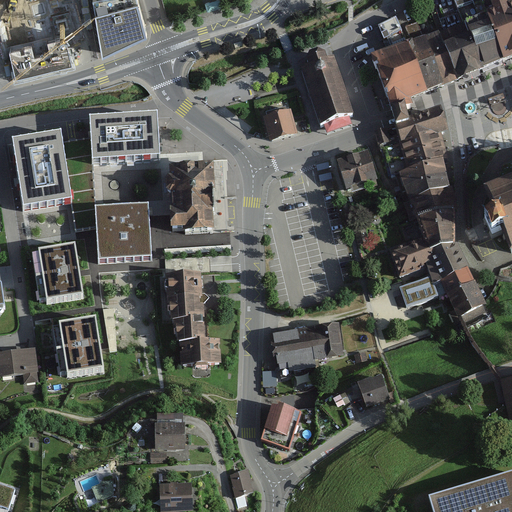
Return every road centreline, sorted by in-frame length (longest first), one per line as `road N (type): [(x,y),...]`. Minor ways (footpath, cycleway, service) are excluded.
road 1 (residential): [(272,486),(248,432),(252,170)]
road 2 (residential): [(272,486),(368,425),(511,368)]
road 3 (residential): [(0,343),(17,341),(27,319),(0,152)]
road 4 (residential): [(178,101),(0,127)]
road 5 (residential): [(452,101),(465,238),(482,272)]
road 6 (residential): [(369,128),(343,60),(344,41),(352,29),(414,0)]
road 7 (tertiary): [(0,101),(155,55)]
road 8 (tertiary): [(163,52),(260,18),(280,0)]
